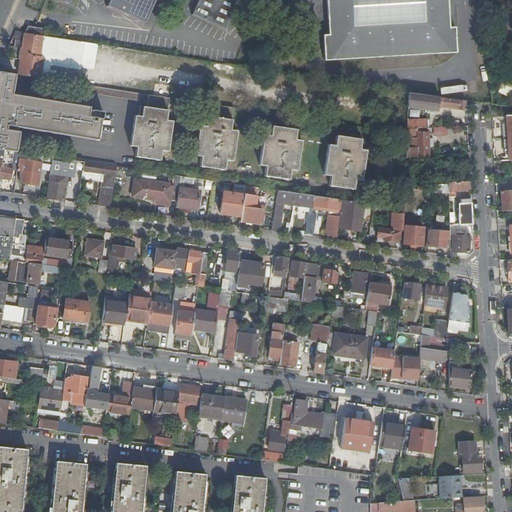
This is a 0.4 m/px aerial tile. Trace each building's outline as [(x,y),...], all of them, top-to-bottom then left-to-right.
[(62,0),(69,3),(70,0),(108,0),(106,6),(143,22),(152,0),(197,0),(191,15),(225,29),(235,5),(239,6),(241,0),(62,0)] [(326,0),(328,33),(323,34),(324,59),(331,59),(334,54),(426,49),(447,48),(449,51),(456,51),(454,25),(448,26),(446,0),(326,0)] [(26,26),(25,33),(41,35),(42,28),(34,26),(26,26)] [(41,35),(25,33),(21,54),(43,57),(43,56),(39,56),(41,35)] [(43,57),(21,54),(18,74),(40,78),(43,57)] [(55,59),(43,57),(40,78),(50,79),(54,74),(55,59)] [(0,79),(13,82),(15,74),(0,71),(0,79)] [(0,91),(12,94),(13,82),(0,79),(0,91)] [(511,83),(508,81),(507,84),(503,82),(498,91),(511,96),(511,95),(511,83)] [(81,91),(139,100),(140,93),(82,84),(81,91)] [(0,149),(16,152),(20,124),(95,135),(98,117),(102,118),(103,111),(13,97),(14,94),(12,94),(0,91),(0,149)] [(466,110),(466,100),(409,93),(408,107),(438,110),(439,106),(459,108),(459,109),(466,110)] [(166,119),(169,97),(149,94),(147,106),(145,116),(138,114),(135,114),(130,144),(136,145),(136,146),(135,155),(160,159),(161,149),(167,150),(172,120),(166,119)] [(230,129),(233,107),(209,104),(206,126),(200,125),(195,154),(201,155),(200,165),(224,169),(225,159),(232,160),(237,130),(230,129)] [(140,105),(138,114),(145,116),(147,106),(140,105)] [(501,161),(508,160),(507,137),(506,115),(499,115),(499,121),(503,121),(504,156),(500,156),(501,161)] [(427,119),(407,120),(407,129),(427,128),(427,119)] [(296,130),(271,126),(270,135),(263,135),(259,165),(266,166),(264,175),(288,179),(290,169),(296,170),(302,140),(295,139),(296,130)] [(446,136),(446,127),(434,127),(435,136),(446,136)] [(406,158),(429,156),(429,147),(428,138),(429,128),(427,128),(407,129),(407,134),(406,141),(411,141),(411,149),(406,149),(406,158)] [(361,140),(337,136),(335,146),(329,145),(324,175),(331,176),(329,186),(353,189),(355,180),(361,181),(367,150),(360,149),(361,140)] [(17,169),(20,152),(16,152),(0,149),(0,181),(1,181),(1,179),(10,180),(12,168),(17,169)] [(43,167),(50,169),(52,157),(20,152),(17,169),(17,170),(23,171),(21,182),(37,185),(41,163),(40,163),(40,161),(43,162),(43,167)] [(82,178),(83,171),(84,162),(52,157),(50,169),(46,198),(64,200),(67,183),(66,183),(67,176),(77,177),(82,178)] [(102,186),(113,188),(116,167),(84,162),(83,171),(104,173),(102,186)] [(157,174),(141,171),(140,178),(157,180),(157,174)] [(179,188),(180,176),(169,174),(168,184),(134,179),(132,196),(155,200),(169,202),(169,200),(177,201),(179,188)] [(74,202),(79,202),(82,178),(77,177),(74,202)] [(471,190),(470,181),(449,183),(449,195),(453,194),(453,193),(453,191),(471,190)] [(245,186),(244,193),(257,195),(258,188),(245,186)] [(177,201),(176,207),(197,210),(200,191),(179,188),(177,201)] [(99,205),(111,207),(113,192),(101,190),(99,205)] [(325,238),(336,240),(337,227),(339,216),(341,199),(291,192),(277,190),(274,216),(282,217),(284,203),(292,205),(310,208),(306,235),(313,236),(316,214),(312,213),(312,210),(313,206),(325,208),(324,210),(329,211),(325,238)] [(511,190),(501,191),(502,210),(511,209),(511,190)] [(220,213),(241,216),(243,195),(223,192),(220,213)] [(241,216),(240,221),(260,224),(261,210),(256,209),(258,196),(244,194),(243,195),(241,216)] [(456,196),(449,197),(450,225),(458,225),(458,214),(458,211),(458,202),(458,196),(456,196)] [(361,220),(371,221),(374,204),(341,199),(339,216),(341,217),(339,228),(360,231),(361,220)] [(471,199),(460,200),(461,214),(458,214),(458,225),(472,224),(471,199)] [(400,231),(403,231),(403,215),(394,214),(392,229),(379,228),(378,237),(383,237),(383,239),(399,241),(400,231)] [(0,257),(9,259),(12,243),(12,237),(15,219),(0,216),(0,257)] [(280,231),(282,217),(274,216),(272,230),(280,231)] [(22,234),(24,220),(15,219),(12,237),(18,238),(19,234),(22,234)] [(424,227),(405,226),(404,243),(422,245),(424,227)] [(446,239),(450,240),(450,230),(429,229),(427,245),(446,247),(446,239)] [(470,236),(453,235),(452,252),(469,253),(470,236)] [(69,242),(46,238),(44,248),(43,255),(67,259),(69,242)] [(103,242),(87,239),(85,255),(101,257),(103,242)] [(20,260),(42,264),(43,255),(44,248),(27,245),(27,251),(25,251),(25,245),(12,243),(9,259),(12,259),(20,260)] [(109,273),(116,274),(118,257),(134,259),(136,248),(112,245),(112,247),(111,256),(108,256),(106,273),(109,273)] [(176,248),(175,252),(173,266),(178,267),(184,268),(187,250),(176,248)] [(236,279),(240,251),(228,249),(224,278),(236,279)] [(154,266),(155,266),(173,269),(173,266),(175,252),(157,250),(154,266)] [(199,287),(203,287),(209,253),(189,251),(188,262),(193,262),(192,273),(197,274),(196,286),(199,287)] [(273,277),(286,279),(289,258),(274,256),(274,261),(275,261),(273,277)] [(17,281),(20,260),(12,259),(9,280),(17,281)] [(39,284),(42,264),(20,260),(17,281),(39,284)] [(304,277),(306,263),(292,261),(288,289),(295,290),(296,284),(294,283),(296,276),(304,277)] [(265,266),(241,263),(239,285),(248,286),(248,284),(262,286),(265,266)] [(301,301),(315,303),(316,298),(314,297),(316,279),(319,279),(321,265),(306,263),(304,277),(301,297),(301,301)] [(335,284),(337,271),(324,269),(322,282),(335,284)] [(154,280),(171,283),(172,278),(172,274),(154,271),(153,280),(154,280)] [(354,293),(365,294),(368,272),(355,271),(351,292),(354,293)] [(5,305),(8,282),(0,281),(0,304),(4,305),(5,305)] [(419,297),(421,285),(405,282),(402,298),(421,301),(421,297),(419,297)] [(183,300),(185,285),(184,285),(178,284),(176,283),(174,298),(183,300)] [(391,287),(369,283),(367,301),(378,303),(389,304),(391,287)] [(443,288),(425,285),(424,305),(441,308),(442,300),(445,301),(446,290),(443,290),(443,288)] [(151,300),(152,292),(129,289),(128,297),(151,300)] [(228,309),(231,291),(221,290),(218,308),(228,309)] [(269,297),(284,299),(285,292),(269,290),(269,297)] [(466,294),(452,292),(448,325),(447,339),(450,339),(451,340),(453,329),(467,331),(468,322),(466,294)] [(243,293),(240,312),(247,312),(249,294),(243,293)] [(287,311),(288,299),(286,299),(284,299),(269,297),(265,296),(263,310),(274,311),(276,309),(287,311)] [(323,304),(332,305),(334,297),(324,296),(323,304)] [(35,309),(37,299),(19,297),(18,307),(23,307),(35,309)] [(148,322),(150,302),(151,300),(128,297),(128,302),(125,319),(148,322)] [(90,302),(66,299),(64,318),(87,321),(90,302)] [(125,319),(128,302),(105,299),(102,321),(116,323),(116,325),(124,325),(125,319)] [(170,325),(173,306),(150,302),(148,322),(146,329),(157,331),(158,324),(170,325)] [(13,306),(5,305),(4,305),(2,315),(11,317),(13,306)] [(23,307),(18,307),(13,306),(11,317),(21,318),(23,307)] [(53,326),(56,308),(39,306),(38,306),(36,323),(53,326)] [(21,318),(34,320),(35,309),(23,307),(21,318)] [(192,329),(215,332),(218,313),(195,309),(195,313),(192,329)] [(192,335),(192,329),(195,313),(179,311),(176,333),(192,335)] [(375,326),(377,312),(368,311),(366,324),(375,326)] [(235,350),(238,326),(239,320),(230,319),(224,354),(223,359),(233,361),(234,353),(235,350)] [(284,328),(285,325),(273,323),(269,355),(273,356),(272,359),(279,361),(282,341),(283,336),(284,328)] [(169,332),(170,325),(158,324),(157,331),(169,332)] [(435,337),(447,339),(448,325),(437,324),(435,337)] [(329,332),(330,327),(313,325),(311,341),(318,342),(313,372),(323,374),(326,350),(329,332)] [(430,335),(431,329),(409,325),(408,332),(430,335)] [(257,357),(261,330),(238,326),(235,350),(244,352),(244,355),(257,357)] [(295,330),(284,328),(283,336),(305,339),(306,331),(295,330)] [(368,337),(335,333),(332,355),(348,357),(348,355),(364,357),(368,337)] [(422,335),(420,359),(445,362),(446,352),(437,351),(437,347),(429,345),(430,337),(422,335)] [(279,361),(279,365),(295,367),(299,343),(282,341),(279,361)] [(471,351),(472,342),(458,341),(456,349),(471,351)] [(392,368),(395,351),(372,348),(370,365),(392,368)] [(418,381),(420,359),(403,358),(401,379),(418,381)] [(0,376),(14,378),(17,362),(0,360),(0,376)] [(449,362),(449,369),(462,370),(463,363),(449,362)] [(101,367),(92,366),(89,389),(98,390),(101,367)] [(42,382),(44,368),(31,367),(29,380),(42,382)] [(449,369),(449,385),(470,388),(470,382),(471,378),(473,378),(474,371),(462,370),(449,369)] [(71,379),(65,378),(63,391),(62,400),(70,401),(71,397),(82,399),(82,401),(85,401),(88,377),(72,374),(71,379)] [(122,394),(110,392),(109,395),(107,409),(107,412),(129,414),(130,408),(133,387),(134,377),(124,376),(122,394)] [(143,388),(133,387),(130,408),(153,412),(153,410),(156,389),(156,387),(143,385),(143,388)] [(179,401),(178,401),(176,413),(175,418),(178,419),(183,419),(185,402),(197,404),(199,388),(181,386),(179,401)] [(63,391),(41,387),(38,405),(38,409),(60,412),(62,400),(63,391)] [(89,389),(87,389),(85,403),(95,405),(97,393),(98,390),(89,389)] [(179,392),(156,389),(153,410),(176,413),(178,401),(179,392)] [(97,393),(95,405),(95,407),(107,409),(109,395),(97,393)] [(224,397),(202,394),(199,415),(222,418),(224,397)] [(233,398),(224,397),(222,418),(244,422),(247,400),(246,400),(246,403),(233,401),(233,398)] [(288,437),(287,444),(294,445),(296,435),(299,435),(301,426),(321,428),(320,435),(333,437),(337,414),(321,411),(321,414),(305,411),(307,400),(296,398),(294,414),(291,413),(290,420),(290,421),(288,437)] [(291,413),(292,405),(285,404),(283,419),(290,420),(291,413)] [(374,423),(346,419),(342,447),(370,450),(374,423)] [(40,420),(39,429),(58,431),(59,424),(59,422),(40,420)] [(288,437),(290,421),(283,421),(281,435),(270,434),(268,449),(283,451),(285,437),(288,437)] [(405,426),(383,422),(379,445),(402,448),(405,426)] [(59,424),(58,431),(81,435),(82,427),(59,424)] [(104,429),(82,426),(82,427),(81,435),(103,438),(104,431),(104,429)] [(412,427),(411,432),(409,449),(432,452),(435,431),(412,427)] [(104,431),(103,438),(125,441),(127,433),(104,431)] [(409,449),(411,432),(405,432),(402,449),(409,449)] [(210,437),(197,435),(195,449),(207,451),(210,437)] [(155,437),(154,445),(171,447),(172,439),(155,437)] [(217,439),(216,451),(227,451),(227,440),(217,439)] [(475,441),(460,442),(461,455),(462,456),(463,473),(481,472),(480,454),(476,454),(475,441)] [(20,511),(27,450),(0,446),(0,511),(20,511)] [(285,455),(263,452),(262,460),(284,463),(285,456),(285,455)] [(80,511),(85,465),(56,462),(50,511),(80,511)] [(141,511),(146,466),(116,463),(110,511),(141,511)] [(371,475),(330,469),(299,465),(298,474),(290,473),(286,511),(370,511),(371,508),(371,503),(371,478),(371,475)] [(201,511),(206,475),(175,471),(171,511),(201,511)] [(461,475),(439,476),(441,499),(462,498),(461,475)] [(261,511),(265,479),(235,476),(231,511),(261,511)] [(407,478),(398,479),(400,489),(410,488),(407,478)] [(482,511),(482,497),(464,498),(464,505),(464,511),(482,511)] [(377,503),(377,507),(380,507),(380,511),(414,511),(414,509),(413,501),(404,501),(393,502),(377,503)]
